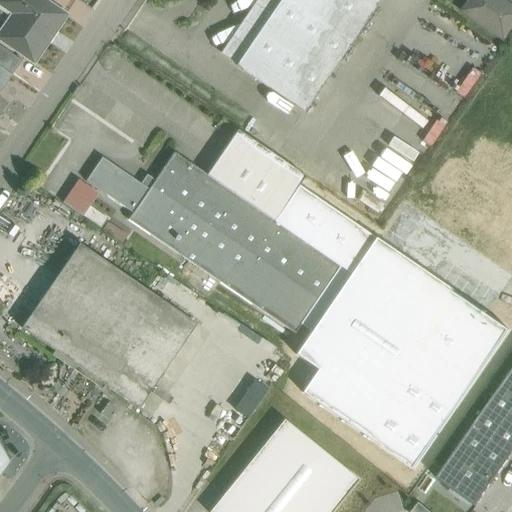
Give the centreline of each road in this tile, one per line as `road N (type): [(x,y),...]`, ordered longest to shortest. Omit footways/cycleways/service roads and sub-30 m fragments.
road 1 (unknown): [(423,0),(360,105),(326,120),(286,116),(124,0)]
road 2 (residential): [(119,0),(0,174)]
road 3 (residential): [(0,395),(119,511)]
